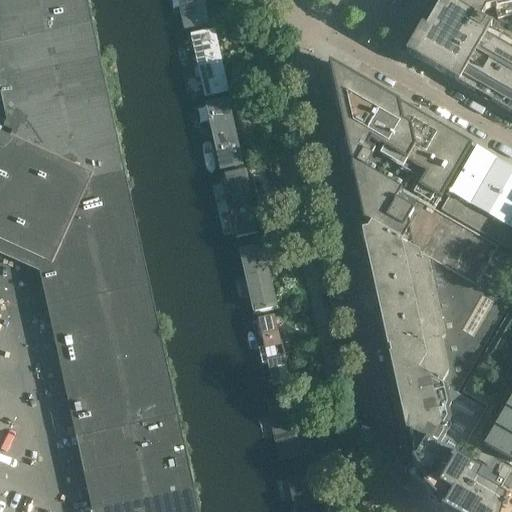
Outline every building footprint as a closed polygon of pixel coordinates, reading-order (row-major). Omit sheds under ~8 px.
[(198,511),(86,0),(0,0),(0,42),(18,123),(10,138),(0,133),(0,241),(52,265),(51,267),(50,267),(103,511),(198,511)] [(177,0),(183,30),(209,25),(204,0),(177,0)] [(400,0),(449,0),(487,21),(511,15),(511,0),(336,0),(340,14),(400,0)] [(491,27),(480,21),(444,0),(436,0),(405,53),(478,96),(511,115),(511,39),(490,27),(491,27)] [(235,19),(232,5),(218,8),(221,22),(235,19)] [(207,98),(229,93),(216,30),(193,34),(207,98)] [(471,147),(339,70),(328,64),(331,76),(350,164),(351,164),(394,189),(394,190),(427,208),(434,212),(472,146),(471,147)] [(221,172),(244,167),(230,100),(208,105),(221,172)] [(511,170),(505,166),(477,150),(450,195),(511,230),(511,170)] [(439,215),(434,212),(427,208),(394,190),(394,189),(351,164),(350,164),(354,182),(420,220),(411,234),(404,247),(475,288),(498,249),(439,215)] [(235,241),(261,236),(248,170),(222,176),(235,241)] [(511,462),(485,447),(511,400),(511,230),(450,195),(441,213),(511,253),(511,307),(462,394),(490,410),(460,463),(466,467),(461,477),(472,483),(511,506),(511,462)] [(283,232),(278,215),(261,219),(266,236),(283,232)] [(411,234),(389,222),(382,234),(404,247),(411,234)] [(404,247),(382,234),(365,224),(364,227),(390,346),(391,345),(395,359),(457,395),(508,307),(496,300),(475,288),(404,247)] [(252,315),(278,309),(264,245),(239,250),(252,315)] [(496,300),(511,272),(511,257),(498,249),(475,288),(496,300)] [(276,315),(257,319),(266,360),(285,356),(276,315)] [(484,411),(457,395),(395,359),(393,360),(409,433),(455,460),(484,411)] [(291,390),(273,393),(285,461),(303,458),(291,390)] [(511,400),(485,447),(511,462),(511,400)] [(511,511),(511,506),(472,483),(461,477),(466,467),(460,463),(455,461),(455,460),(409,433),(415,461),(411,461),(426,487),(422,490),(443,510),(441,511),(511,511)] [(328,453),(327,447),(317,449),(319,455),(328,453)] [(317,511),(309,474),(288,479),(295,511),(317,511)]
